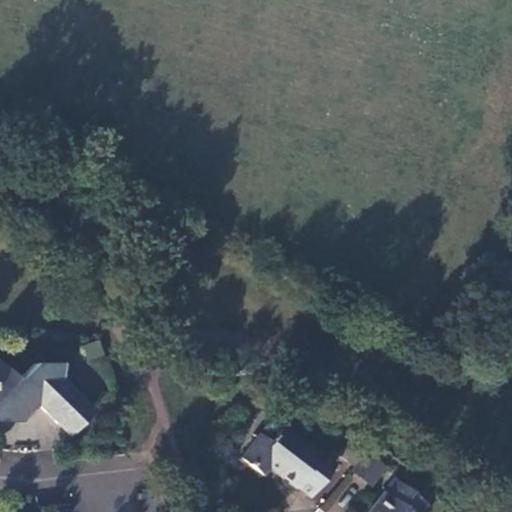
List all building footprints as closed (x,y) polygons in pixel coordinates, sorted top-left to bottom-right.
[(96,341),(83,346),(88,360),(101,355),(96,341)] [(0,412),(10,423),(21,423),(38,405),(57,424),(82,399),(62,380),(62,364),(33,364),(17,381),(0,364),(0,412)] [(57,424),(69,435),(94,410),(82,399),(57,424)] [(258,434),(239,459),(261,476),(268,467),(295,488),(295,487),(309,497),(333,465),(316,452),(315,453),(281,427),(269,443),(258,434)] [(336,462),(348,471),(349,470),(357,459),(345,450),(336,462)] [(357,459),(349,470),(368,486),(381,470),(361,454),(357,459)] [(392,479),(366,511),(420,511),(426,505),(392,479)]
